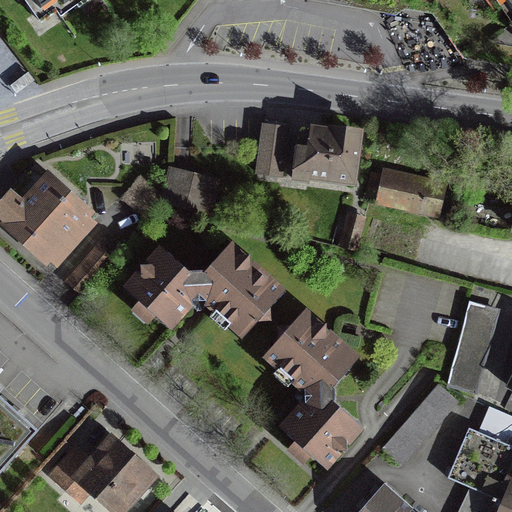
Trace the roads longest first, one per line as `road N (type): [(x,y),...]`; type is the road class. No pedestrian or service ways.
road 1 (secondary): [(0,131),(99,98),(202,83),(511,119)]
road 2 (residential): [(0,275),(260,511)]
